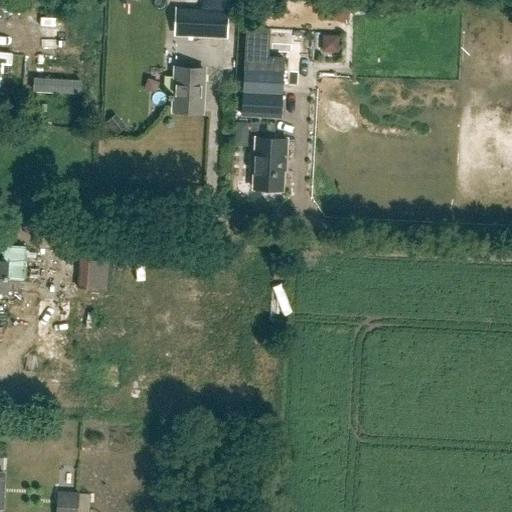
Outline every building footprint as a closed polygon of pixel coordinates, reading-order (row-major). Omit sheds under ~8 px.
[(176,8),(175,27),(174,35),(226,38),(226,23),(237,23),(238,0),(210,0),(210,10),(176,8)] [(0,63),(10,64),(11,54),(0,53),(0,63)] [(268,57),(244,55),(240,116),(280,118),(284,58),(268,57)] [(202,111),(204,71),(174,69),(172,110),(202,111)] [(30,76),(29,88),(68,91),(69,80),(30,76)] [(236,123),(235,146),(247,147),(248,124),(236,123)] [(286,162),(287,140),(255,138),(252,188),(282,190),(284,162),(286,162)] [(109,243),(80,241),(77,288),(107,290),(109,243)] [(23,280),(25,248),(4,247),(3,262),(0,261),(0,292),(5,293),(6,279),(23,280)] [(58,492),(57,511),(77,511),(78,493),(58,492)]
